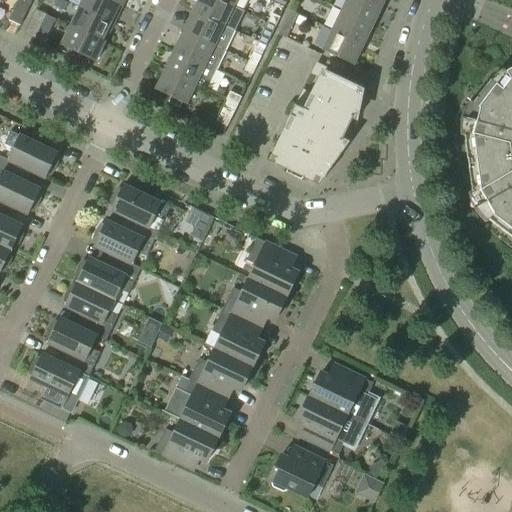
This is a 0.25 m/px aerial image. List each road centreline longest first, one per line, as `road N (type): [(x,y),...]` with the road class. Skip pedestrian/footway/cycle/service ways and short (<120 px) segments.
road 1 (residential): [(220,511),(335,272),(339,216)]
road 2 (residential): [(0,357),(111,127)]
road 3 (tertiary): [(339,216),(293,215),(111,127)]
road 4 (tertiary): [(511,374),(454,307),(412,196)]
road 5 (residential): [(412,196),(405,137),(411,63),(431,0)]
road 6 (unclassified): [(220,511),(74,446)]
road 7 (residential): [(111,127),(171,0)]
road 8 (tertiary): [(111,127),(0,75)]
